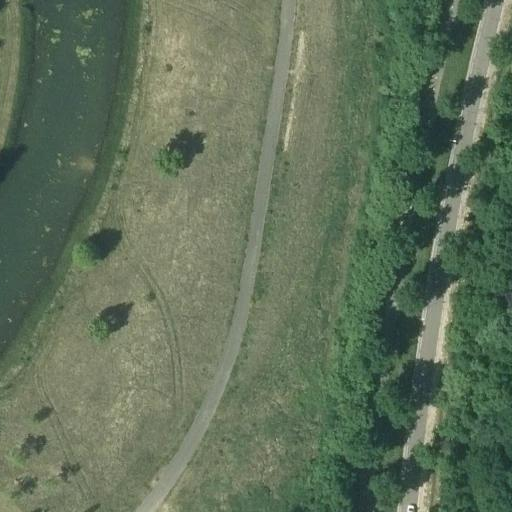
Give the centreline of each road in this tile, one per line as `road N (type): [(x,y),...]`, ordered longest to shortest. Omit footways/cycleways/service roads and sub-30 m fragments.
road 1 (residential): [(134,511),(182,454),(247,294),(285,91),(288,0)]
road 2 (tertiary): [(421,511),(446,279),(504,0)]
